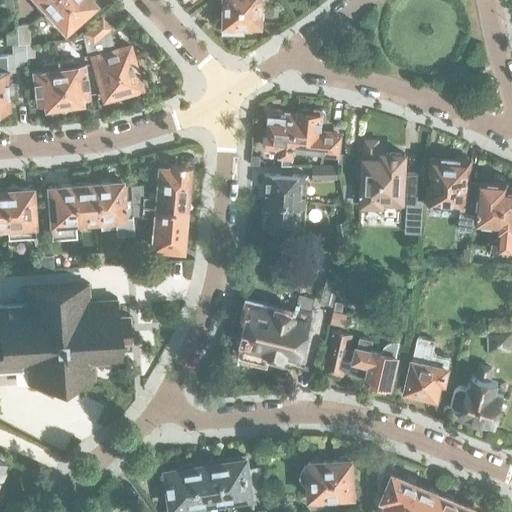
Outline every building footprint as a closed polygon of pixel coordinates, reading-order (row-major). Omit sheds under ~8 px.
[(12,0),(3,0),(5,14),(14,13),(12,0)] [(44,9),(54,0),(37,0),(38,2),(44,9)] [(94,2),(92,0),(54,0),(44,9),(53,19),(59,20),(60,19),(67,26),(94,2)] [(225,0),(225,28),(243,28),(243,23),(261,23),(261,0),(225,0)] [(102,16),(81,33),(84,46),(85,46),(87,57),(92,55),(104,98),(141,87),(129,45),(114,49),(109,29),(111,26),(102,16)] [(28,23),(15,24),(16,34),(29,33),(28,23)] [(29,33),(16,34),(17,43),(30,42),(29,33)] [(77,48),(84,46),(81,33),(75,39),(77,48)] [(33,42),(25,43),(26,56),(34,56),(33,42)] [(25,43),(11,44),(11,53),(12,65),(26,64),(26,56),(25,43)] [(11,53),(0,53),(0,110),(6,111),(5,108),(10,108),(7,69),(12,69),(12,65),(11,53)] [(70,57),(58,59),(64,102),(80,100),(80,96),(88,95),(83,63),(71,64),(70,57)] [(64,102),(58,59),(41,61),(42,69),(32,70),(37,102),(45,101),(46,105),(64,102)] [(110,110),(108,102),(100,104),(102,112),(110,110)] [(297,114),(293,150),(345,155),(345,137),(323,134),(324,130),(321,130),(321,121),(325,118),(325,113),(322,109),(314,108),(313,110),(302,108),(300,110),(298,110),(298,114),(297,114)] [(292,156),(293,150),(297,114),(285,112),(282,111),(279,109),(272,109),(267,116),(266,124),(268,127),(266,148),(278,150),(278,154),(283,155),(282,165),(291,164),(292,156)] [(377,144),(378,140),(366,139),(364,170),(363,183),(362,202),(402,204),(402,203),(414,204),(414,214),(424,215),(425,204),(416,204),(418,172),(404,172),(405,153),(384,152),(384,144),(377,144)] [(253,154),(253,163),(261,164),(261,154),(253,154)] [(474,223),(476,191),(477,180),(467,179),(469,160),(465,160),(465,157),(455,157),(454,159),(433,157),(431,183),(427,183),(426,201),(450,203),(450,206),(460,207),(458,229),(473,230),(474,223)] [(141,182),(130,182),(130,184),(131,204),(183,209),(187,166),(184,164),(174,163),(171,164),(170,168),(160,167),(157,196),(142,194),(141,182)] [(312,178),(339,178),(338,163),(312,164),(312,178)] [(266,199),(306,201),(308,174),(267,172),(266,199)] [(489,220),(502,221),(506,180),(506,178),(502,174),(495,173),(491,177),(490,179),(489,179),(489,181),(481,180),(480,191),(476,191),(474,223),(477,223),(477,222),(489,224),(489,220)] [(98,181),(97,181),(99,219),(101,219),(102,232),(124,230),(124,234),(134,233),(134,232),(144,232),(145,216),(132,215),(132,214),(131,204),(130,184),(123,184),(123,180),(110,180),(107,179),(101,179),(98,181)] [(511,181),(506,180),(502,221),(500,238),(492,238),(492,239),(492,245),(491,253),(511,255),(511,181)] [(97,181),(72,183),(75,221),(99,219),(97,181)] [(58,185),(47,185),(49,205),(48,205),(49,223),(50,235),(75,233),(74,221),(75,221),(72,183),(70,183),(67,182),(60,183),(58,185)] [(6,188),(4,188),(6,226),(7,237),(35,235),(33,206),(31,187),(19,187),(16,186),(9,186),(6,188)] [(305,228),(306,201),(266,199),(264,226),(305,228)] [(183,209),(131,204),(132,214),(156,216),(155,230),(151,230),(149,244),(180,247),(183,209)] [(336,222),(338,234),(348,232),(346,220),(336,222)] [(102,252),(91,253),(92,265),(102,264),(102,252)] [(37,268),(45,268),(44,255),(36,256),(37,268)] [(44,255),(45,268),(53,267),(52,255),(44,255)] [(327,277),(321,302),(333,305),(339,280),(327,277)] [(0,371),(29,369),(29,383),(95,379),(94,363),(121,361),(120,342),(131,341),(129,315),(118,316),(117,297),(88,300),(87,283),(23,287),(24,301),(0,302),(0,371)] [(301,357),(310,316),(314,298),(299,294),(294,313),(274,308),(274,310),(248,304),(245,320),(250,321),(248,329),(246,329),(244,338),(246,338),(242,357),(265,361),(267,351),(286,355),(286,354),(301,357)] [(336,301),(335,308),(342,309),(343,302),(336,301)] [(332,317),(332,322),(345,325),(348,312),(334,309),(334,313),(332,317)] [(489,317),(489,329),(509,328),(509,316),(489,317)] [(330,347),(324,370),(342,374),(344,375),(345,370),(347,371),(353,348),(350,348),(353,334),(333,330),(330,347)] [(510,333),(487,334),(488,349),(511,348),(510,333)] [(444,380),(447,366),(450,355),(434,351),(437,338),(418,334),(406,389),(418,392),(420,396),(433,398),(437,396),(440,379),(444,380)] [(353,348),(347,371),(348,371),(351,372),(352,373),(354,373),(356,374),(357,374),(359,374),(361,374),(363,374),(364,375),(366,374),(368,374),(366,380),(376,382),(375,385),(386,388),(387,385),(390,385),(398,355),(396,355),(400,340),(396,340),(392,340),(390,341),(386,343),(383,346),(382,348),(381,351),(371,349),(373,339),(360,336),(357,346),(357,349),(353,348)] [(455,388),(451,402),(454,408),(461,410),(460,414),(479,419),(482,424),(487,426),(492,423),(493,423),(495,423),(504,392),(495,390),(498,381),(489,379),(492,367),(481,364),(478,376),(473,375),(471,384),(468,383),(467,387),(460,385),(455,388)] [(221,461),(227,501),(252,497),(246,454),(233,456),(234,459),(222,461),(221,461)] [(300,474),(300,475),(300,476),(300,477),(300,478),(300,479),(301,480),(301,481),(302,482),(303,483),(303,484),(304,485),(305,485),(309,485),(310,496),(354,494),(352,458),(349,458),(346,455),(339,455),(336,459),(324,459),(320,456),(314,457),(311,460),(308,460),(308,466),(303,466),(303,467),(302,468),(301,469),(301,470),(300,472),(300,473),(300,474)] [(209,463),(197,464),(202,504),(227,501),(221,461),(222,461),(221,458),(209,460),(209,463)] [(174,509),(202,504),(197,464),(196,462),(184,464),(184,466),(167,469),(170,495),(172,494),(174,509)] [(386,473),(380,485),(384,490),(386,491),(384,497),(389,499),(384,511),(383,511),(408,511),(420,485),(417,483),(416,480),(408,477),(405,478),(394,474),(390,472),(386,473)] [(420,485),(408,511),(433,511),(441,493),(439,493),(439,490),(430,486),(428,488),(420,485)] [(441,493),(433,511),(459,511),(463,503),(454,499),(454,496),(445,492),(443,494),(441,493)] [(463,503),(459,511),(485,511),(477,508),(476,505),(468,502),(465,504),(463,503)]
